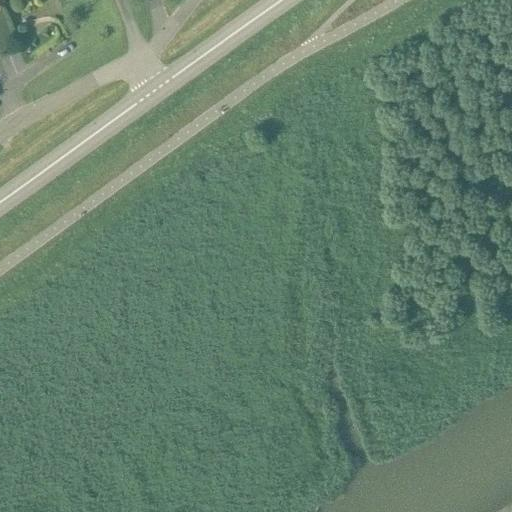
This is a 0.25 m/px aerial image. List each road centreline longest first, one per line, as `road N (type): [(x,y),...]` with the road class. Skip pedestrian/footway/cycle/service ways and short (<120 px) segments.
road 1 (tertiary): [(0,198),(158,86)]
road 2 (residential): [(0,132),(111,72),(144,65)]
road 3 (tertiary): [(158,86),(283,0)]
